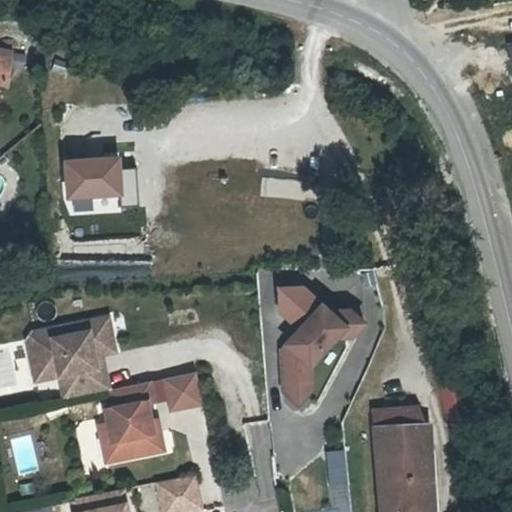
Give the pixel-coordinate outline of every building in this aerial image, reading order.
[(119,155),(60,157),(61,198),(120,196),(119,155)] [(290,199),(292,181),(263,177),(260,195),(290,199)] [(301,286),(277,288),(276,315),(292,326),(275,344),(280,395),(294,409),(313,393),(309,369),(336,337),(358,337),(364,323),(348,306),(327,309),(301,286)] [(59,388),(103,379),(98,355),(91,356),(89,345),(96,343),(109,341),(102,307),(80,311),(82,321),(46,328),(44,318),(27,322),(22,330),(27,353),(51,347),(59,388)] [(82,321),(80,311),(44,318),(46,328),(82,321)] [(91,356),(98,355),(96,343),(89,345),(91,356)] [(145,371),(106,378),(109,399),(100,401),(103,412),(110,451),(151,443),(146,412),(143,393),(149,392),(145,371)] [(194,373),(163,378),(169,409),(200,404),(194,373)] [(473,415),(465,383),(441,389),(450,421),(473,415)] [(412,406),(368,411),(377,511),(431,511),(426,456),(425,447),(412,406)] [(152,410),(146,412),(151,443),(157,442),(152,410)] [(110,451),(103,413),(93,415),(100,453),(110,451)] [(189,463),(148,472),(155,506),(195,499),(189,463)] [(117,478),(67,488),(72,511),(116,511),(113,496),(119,487),(117,478)] [(124,511),(119,487),(113,496),(116,511),(124,511)]
